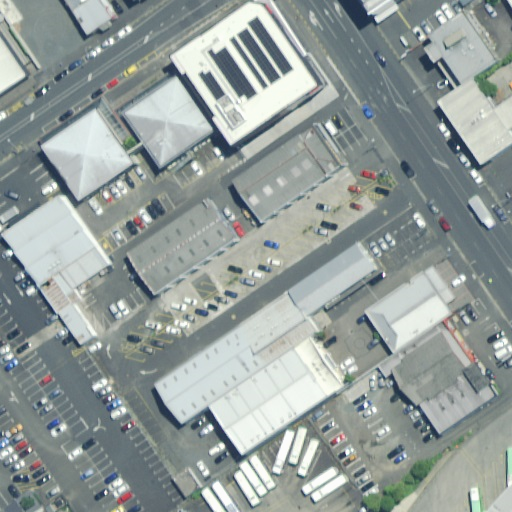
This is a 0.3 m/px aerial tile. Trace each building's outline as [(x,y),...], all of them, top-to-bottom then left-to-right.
[(39,4),(44,0),(0,0),(0,9),(21,40),(16,44),(35,72),(77,43),(58,15),(51,20),(39,4)] [(101,0),(66,0),(90,34),(114,18),(101,0)] [(382,0),(364,0),(370,8),(382,0)] [(261,1),(178,57),(242,149),(332,88),(276,4),(261,1)] [(501,61),(466,9),(427,36),(433,45),(424,51),(434,65),(442,59),(462,88),(472,81),(501,61)] [(0,100),(32,78),(0,32),(0,100)] [(172,74),(119,112),(161,171),(214,132),(172,74)] [(482,96),(476,87),(443,109),(448,118),(485,171),(511,152),(511,139),(497,117),(482,96)] [(511,108),(497,117),(511,139),(511,138),(511,108)] [(102,110),(47,147),(84,202),(139,165),(102,110)] [(319,126),(237,181),(266,223),(347,167),(319,126)] [(65,196),(6,236),(61,315),(62,315),(85,346),(99,335),(76,305),(85,300),(77,290),(113,264),(65,196)] [(212,198),(131,254),(160,295),(241,240),(212,198)] [(362,242),(158,385),(186,424),(214,406),(316,336),(322,332),(313,316),(382,269),(362,242)] [(436,266),(369,311),(398,353),(449,319),(457,314),(450,304),(459,298),(436,266)] [(381,365),(389,378),(397,373),(420,407),(423,405),(480,362),(449,319),(398,353),(381,365)] [(316,336),(214,406),(249,456),(335,396),(351,385),(316,336)] [(480,362),(423,405),(444,435),(501,395),(480,362)] [(201,490),(190,472),(175,482),(186,499),(201,490)] [(511,511),(511,488),(498,503),(491,511),(511,511)] [(0,508),(0,511),(44,511),(28,489),(0,508)]
